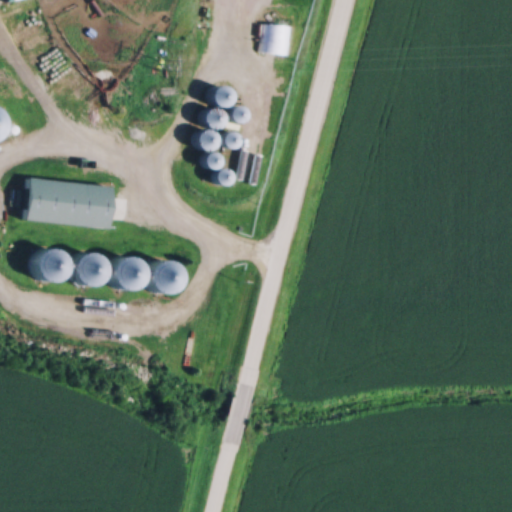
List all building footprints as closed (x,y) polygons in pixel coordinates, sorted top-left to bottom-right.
[(282,51),(287,22),(261,18),(256,46),(282,51)] [(193,140),(206,145),(212,129),(199,124),(193,140)] [(231,130),(223,128),(220,142),(228,143),(231,130)] [(20,216),(104,224),(108,182),(24,174),(20,216)] [(63,273),(52,244),(30,252),(41,281),(63,273)] [(94,280),(94,253),(72,253),(72,280),(94,280)] [(133,254),(113,254),(113,286),(133,286),(133,254)] [(171,289),(171,260),(149,260),(149,289),(171,289)]
